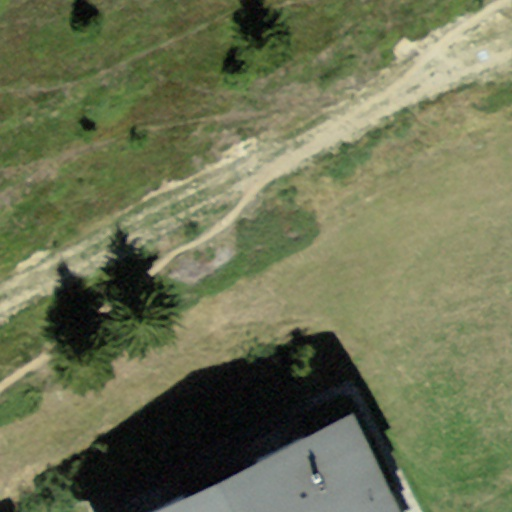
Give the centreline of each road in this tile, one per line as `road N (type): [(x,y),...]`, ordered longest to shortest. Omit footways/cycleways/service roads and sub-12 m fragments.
road 1 (track): [(267,168),(0,299)]
road 2 (track): [(511,39),(367,110)]
